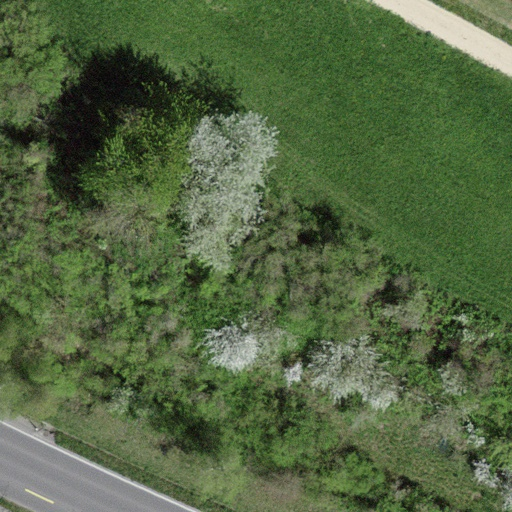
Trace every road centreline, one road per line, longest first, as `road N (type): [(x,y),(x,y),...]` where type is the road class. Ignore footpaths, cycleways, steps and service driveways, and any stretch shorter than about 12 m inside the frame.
road 1 (primary): [(134,511),(0,454)]
road 2 (track): [(511,57),(405,0)]
